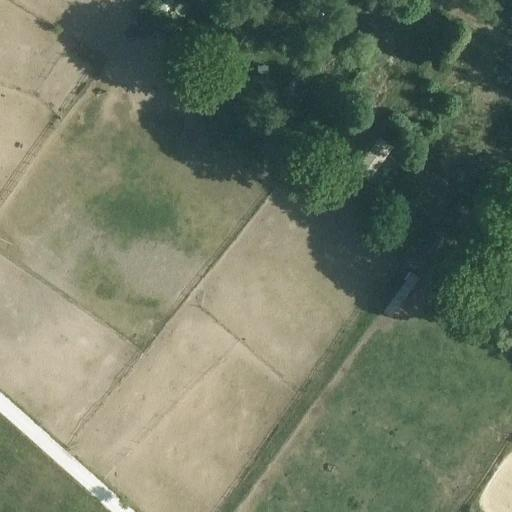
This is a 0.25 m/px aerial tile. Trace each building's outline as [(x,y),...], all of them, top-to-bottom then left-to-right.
[(371,0),(361,14),(384,31),(403,5),(395,0),(371,0)] [(411,8),(387,34),(405,50),(429,25),(411,8)] [(449,65),(464,78),(485,53),(470,40),(449,65)] [(502,98),(511,83),(511,57),(501,51),(480,84),(502,98)] [(369,68),(362,88),(385,96),(392,77),(369,68)] [(294,91),(284,115),(303,123),(314,99),(294,91)] [(466,121),(479,129),(489,112),(465,97),(435,145),(447,152),(466,121)] [(465,123),(448,155),(466,164),(483,132),(465,123)] [(406,185),(426,200),(447,174),(426,159),(406,185)] [(416,214),(430,224),(440,211),(426,200),(416,214)]
